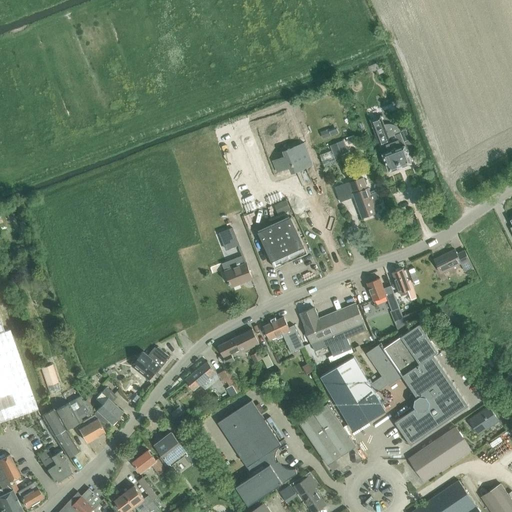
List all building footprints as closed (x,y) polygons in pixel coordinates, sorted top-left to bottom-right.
[(411,144),(405,129),(401,130),(399,128),(396,126),(393,124),(389,124),(386,124),(384,125),(380,116),(370,120),(383,153),(390,171),(411,162),(405,147),(411,144)] [(332,135),(329,129),(321,132),(323,139),(332,135)] [(335,157),(348,152),(343,140),(330,146),(335,157)] [(277,171),(293,165),(296,171),(312,165),(304,143),(287,150),(289,155),(279,159),(280,160),(274,163),(277,171)] [(349,182),(335,187),(340,202),(347,200),(354,197),(362,218),(377,213),(374,206),(381,203),(377,192),(370,194),(368,188),(367,188),(363,178),(350,183),(349,182)] [(287,200),(278,204),(282,213),(291,209),(287,200)] [(291,217),(258,232),(275,268),(308,253),(291,217)] [(225,247),(237,242),(238,242),(231,226),(219,230),(225,247)] [(465,271),(472,267),(464,250),(457,254),(455,249),(434,260),(441,273),(460,263),(465,271)] [(252,279),(243,256),(231,260),(222,264),(225,271),(231,287),(252,279)] [(402,268),(392,272),(395,279),(401,296),(409,293),(411,300),(417,297),(413,288),(410,289),(402,268)] [(391,285),(383,288),(379,278),(367,283),(373,300),(386,296),(391,310),(399,307),(391,285)] [(301,314),(300,315),(304,325),(314,351),(330,345),(333,355),(328,357),(330,361),(353,352),(351,348),(347,338),(366,330),(355,303),(319,319),(315,309),(313,309),(312,308),(301,313),(301,314)] [(400,311),(392,314),(397,327),(406,324),(400,311)] [(410,315),(404,317),(407,324),(412,322),(410,315)] [(379,316),(372,319),(379,336),(386,332),(379,316)] [(291,352),(304,346),(295,327),(290,329),(284,317),(264,327),(270,340),(282,333),(291,352)] [(0,422),(37,409),(9,330),(3,332),(0,322),(0,422)] [(395,422),(410,443),(411,445),(468,405),(434,355),(438,352),(419,324),(384,348),(381,343),(366,353),(388,386),(402,376),(417,398),(415,399),(414,405),(415,408),(395,422)] [(218,346),(223,356),(222,357),(226,365),(234,361),(231,354),(239,349),(241,353),(259,344),(252,330),(218,346)] [(156,349),(155,347),(148,355),(144,352),(137,360),(137,359),(133,364),(150,378),(159,367),(161,368),(170,357),(158,347),(156,349)] [(255,362),(262,359),(258,352),(251,355),(255,362)] [(267,368),(273,365),(269,355),(263,358),(267,368)] [(386,411),(354,357),(321,376),(353,430),(386,411)] [(194,390),(199,385),(216,372),(207,361),(185,379),(194,390)] [(310,362),(306,365),(310,372),(314,370),(310,362)] [(49,394),(60,390),(52,365),(41,369),(49,394)] [(228,368),(218,374),(222,382),(226,380),(230,387),(226,389),(231,396),(241,391),(228,368)] [(96,411),(94,413),(95,415),(100,425),(106,419),(112,424),(122,412),(111,402),(116,397),(106,387),(95,399),(101,404),(95,410),(96,411)] [(135,402),(139,397),(133,392),(129,398),(135,402)] [(57,406),(53,399),(49,401),(48,402),(53,409),(57,406)] [(285,467),(283,466),(280,468),(278,466),(277,463),(276,460),(275,456),(276,453),(277,450),(278,447),(280,445),(283,443),(286,441),(284,438),(279,441),(251,400),(217,422),(253,475),(236,486),(248,505),(297,473),(295,469),(293,469),(290,469),(287,468),(285,467)] [(65,403),(54,410),(61,421),(65,428),(76,421),(65,403)] [(299,422),(328,465),(356,446),(327,404),(299,422)] [(478,434),(499,421),(488,406),(468,419),(478,434)] [(79,424),(77,425),(86,444),(104,434),(105,434),(100,425),(95,415),(91,417),(79,423),(79,424)] [(61,421),(50,428),(67,456),(78,449),(65,428),(61,421)] [(409,458),(425,481),(471,450),(455,427),(409,458)] [(167,439),(157,447),(164,455),(160,458),(172,473),(175,471),(172,465),(183,457),(185,456),(188,459),(195,454),(189,445),(184,449),(172,433),(165,437),(167,439)] [(68,465),(60,452),(52,456),(47,449),(38,455),(44,465),(45,465),(55,481),(56,480),(57,481),(69,473),(69,472),(70,471),(67,465),(68,465)] [(155,460),(148,450),(133,462),(141,473),(151,465),(159,474),(166,469),(158,459),(155,460)] [(23,511),(9,482),(19,476),(9,455),(0,458),(0,507),(2,511),(23,511)] [(143,477),(138,481),(148,495),(152,501),(158,496),(143,477)] [(479,511),(458,480),(411,511),(479,511)] [(18,492),(27,507),(43,498),(34,483),(18,492)] [(481,497),(491,511),(511,511),(511,500),(501,484),(481,497)] [(134,485),(125,493),(135,506),(142,501),(148,509),(147,510),(147,511),(160,511),(155,504),(152,501),(148,495),(144,498),(134,485)] [(290,486),(280,492),(286,501),(296,495),(290,486)] [(312,511),(314,511),(326,504),(314,487),(302,496),(312,511)] [(91,511),(102,501),(89,488),(82,496),(78,492),(69,501),(58,511),(91,511)] [(128,511),(135,506),(125,493),(115,500),(118,504),(113,507),(116,511),(128,511)] [(270,511),(265,503),(250,511),(270,511)]
